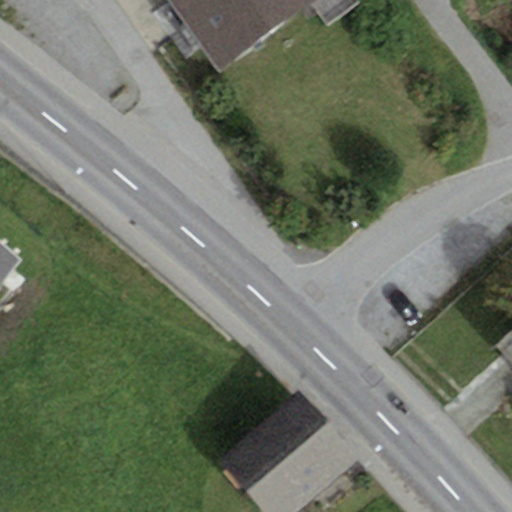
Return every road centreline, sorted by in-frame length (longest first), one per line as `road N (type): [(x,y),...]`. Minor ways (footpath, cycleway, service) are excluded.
road 1 (residential): [(511,173),(430,208),(289,324)]
road 2 (primary): [(470,511),(289,324)]
road 3 (residential): [(92,0),(166,127),(165,167),(150,199)]
road 4 (primary): [(150,199),(0,79)]
road 5 (primary): [(289,324),(150,199)]
